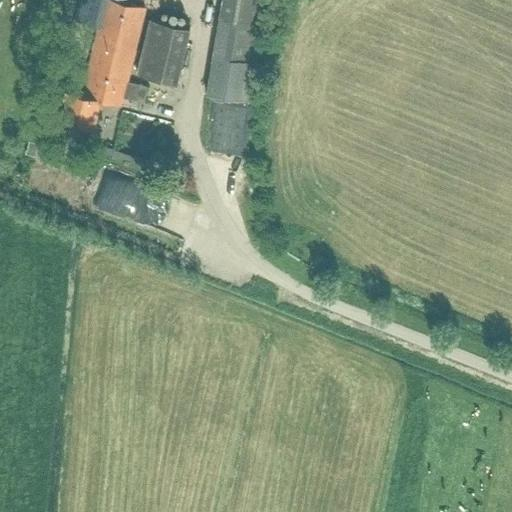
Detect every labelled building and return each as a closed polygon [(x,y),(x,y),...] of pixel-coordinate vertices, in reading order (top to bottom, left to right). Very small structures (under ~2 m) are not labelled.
[(60,119),(92,127),(99,97),(121,102),(123,95),(143,100),(147,85),(127,80),(144,6),(117,0),(76,0),(72,19),(98,25),(82,91),(67,88),(60,119)] [(221,0),(219,14),(208,93),(256,99),(269,0),(221,0)] [(148,16),(134,71),(174,81),(188,26),(148,16)] [(115,168),(104,197),(123,204),(134,175),(115,168)] [(196,227),(203,199),(179,193),(179,192),(134,181),(127,209),(196,227)]
